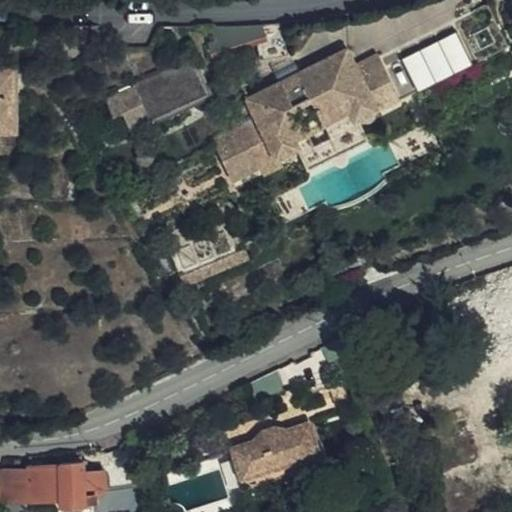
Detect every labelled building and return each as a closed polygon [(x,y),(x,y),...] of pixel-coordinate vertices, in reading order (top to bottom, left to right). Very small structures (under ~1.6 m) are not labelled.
[(488,5),(397,50),(418,96),(510,50),(488,5)] [(239,27),(212,29),(218,44),(212,47),(217,61),(260,49),(263,64),(292,57),(284,21),(239,27)] [(153,31),(126,32),(127,49),(154,48),(153,31)] [(418,96),(397,50),(382,57),(379,50),(356,61),(351,50),(250,100),(254,108),(258,116),(261,123),(247,130),(243,124),(239,126),(263,173),(265,173),(269,179),(288,169),(285,162),(303,154),(306,152),(302,144),(356,116),(361,125),(364,123),(382,114),(381,111),(376,99),(393,90),(399,103),(400,105),(418,96)] [(196,65),(182,71),(184,75),(153,87),(108,107),(117,126),(128,121),(132,129),(210,96),(196,65)] [(0,136),(19,136),(18,73),(0,73),(0,136)] [(381,111),(399,103),(393,90),(376,99),(381,111)] [(258,116),(254,108),(239,114),(243,124),(258,116)] [(309,167),(370,137),(364,123),(361,125),(356,116),(302,144),(306,152),(303,154),(309,167)] [(396,144),(407,168),(445,149),(433,125),(396,144)] [(237,186),(263,173),(239,126),(214,139),(237,186)] [(373,144),(370,137),(309,167),(312,174),(373,144)] [(190,192),(224,174),(217,162),(184,179),(190,192)] [(183,286),(204,275),(201,269),(221,258),(224,264),(244,253),(225,216),(163,249),(183,286)] [(379,265),(370,240),(347,249),(355,272),(379,265)] [(201,269),(204,275),(224,264),(221,258),(201,269)] [(487,297),(456,308),(473,350),(511,335),(511,272),(492,280),(502,306),(493,310),(487,297)] [(348,353),(347,337),(322,350),(329,364),(348,353)] [(328,390),(317,352),(290,365),(301,398),(328,390)] [(284,389),(278,371),(250,385),(256,399),(284,389)] [(312,426),(312,427),(338,418),(332,400),(306,408),(311,426),(312,426)] [(325,465),(312,427),(312,426),(311,426),(288,434),(280,431),(271,432),(266,434),(259,439),(255,444),(232,452),(243,490),(325,465)] [(199,462),(232,452),(225,432),(193,442),(199,462)] [(29,469),(2,470),(2,495),(2,501),(2,503),(21,502),(28,510),(55,509),(56,511),(91,511),(93,504),(98,504),(97,496),(101,495),(105,492),(137,487),(132,461),(105,464),(105,471),(85,473),(84,464),(29,466),(29,469)] [(91,511),(147,511),(147,508),(143,508),(140,487),(137,487),(105,492),(101,495),(97,496),(98,504),(93,504),(91,511)]
